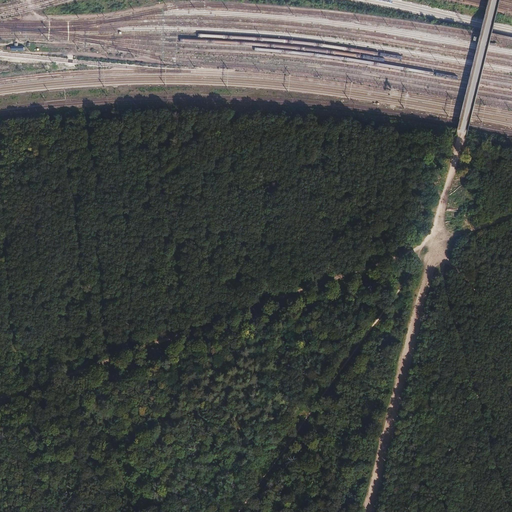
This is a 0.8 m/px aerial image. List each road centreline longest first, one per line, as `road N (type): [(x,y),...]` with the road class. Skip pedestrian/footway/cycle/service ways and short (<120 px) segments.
road 1 (track): [(0,399),(433,243)]
road 2 (track): [(430,250),(237,511)]
road 3 (unknown): [(430,250),(511,510)]
road 4 (unknown): [(430,250),(367,511)]
road 5 (track): [(138,511),(85,368)]
road 6 (unknown): [(433,243),(511,334)]
